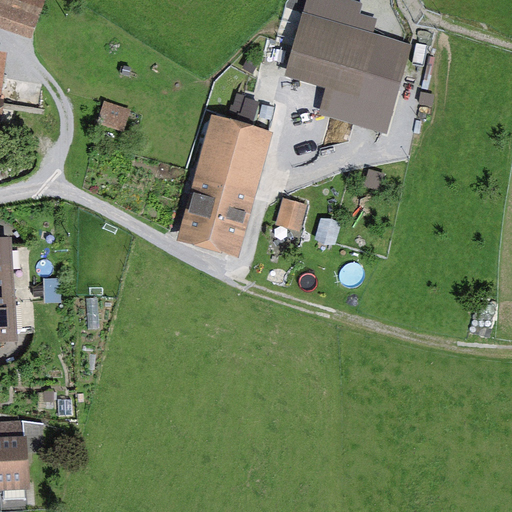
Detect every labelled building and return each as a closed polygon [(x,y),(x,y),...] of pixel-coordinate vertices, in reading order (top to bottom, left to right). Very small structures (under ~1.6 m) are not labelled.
[(26,0),(0,0),(0,17),(34,29),(42,5),(26,0)] [(307,21),(293,69),(364,90),(378,41),(307,21)] [(104,105),(99,122),(123,129),(128,112),(104,105)] [(215,143),(189,236),(230,248),(253,168),(251,167),(255,154),(215,143)] [(298,228),(304,208),(284,203),(279,222),(298,228)] [(336,240),(341,220),(324,215),(319,235),(336,240)] [(0,335),(13,334),(12,324),(6,324),(3,289),(30,288),(26,246),(0,247),(0,335)] [(0,483),(23,482),(21,421),(4,423),(5,442),(0,442),(0,483)]
